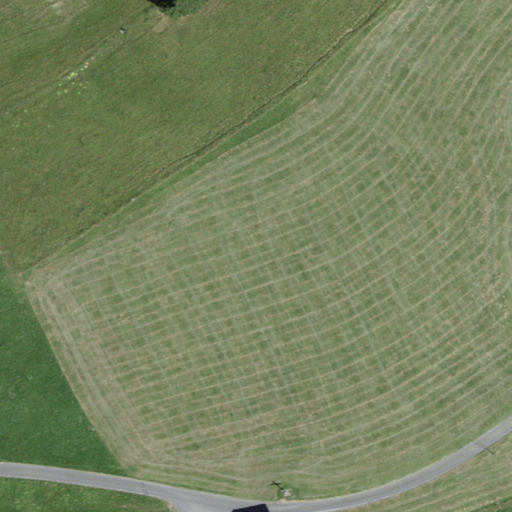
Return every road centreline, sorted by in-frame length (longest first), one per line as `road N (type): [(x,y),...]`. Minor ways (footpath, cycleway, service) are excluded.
road 1 (unclassified): [(184,501),(318,509),(380,494),(511,421)]
road 2 (unclassified): [(0,471),(184,501)]
